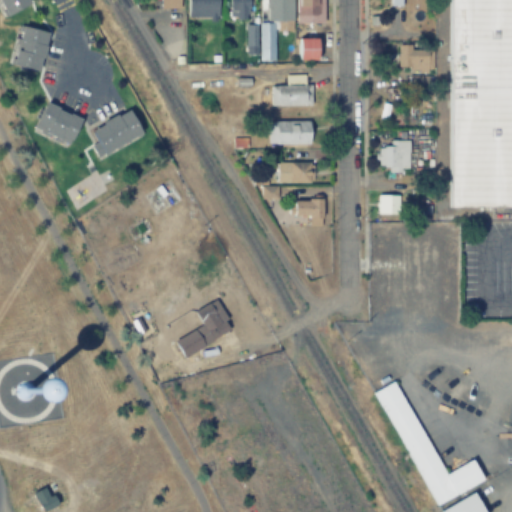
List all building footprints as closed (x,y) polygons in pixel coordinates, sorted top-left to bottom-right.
[(28,4),(26,0),(0,0),(0,6),(5,16),(28,4)] [(179,9),(178,0),(158,0),(159,9),(179,9)] [(217,17),(216,0),(185,0),(186,17),(217,17)] [(247,19),(246,0),(229,0),(229,19),(247,19)] [(290,0),(265,0),(266,22),(290,22),(290,0)] [(322,23),(322,0),(295,0),(295,23),(322,23)] [(448,206),(448,0),(511,0),(511,197),(511,207),(448,206)] [(258,61),(272,61),(272,24),(258,24),(258,61)] [(47,33),(22,26),(12,65),(38,71),(47,33)] [(316,38),(298,38),(298,61),(316,61),(316,38)] [(395,69),(430,70),(431,47),(396,46),(395,69)] [(270,106),(308,106),(308,85),(302,85),(302,77),(284,76),(284,87),(270,87),(270,106)] [(81,120),(46,102),(34,126),(69,144),(81,120)] [(141,135),(130,110),(88,129),(94,143),(90,145),(95,156),(141,135)] [(273,121),(273,145),(309,145),(309,121),(273,121)] [(407,140),(388,140),(388,146),(375,146),(375,167),(387,167),(387,171),(407,171),(407,140)] [(310,163),(275,163),(275,184),(310,184),(310,163)] [(396,214),(396,196),(376,196),(376,214),(396,214)] [(292,200),(292,217),(321,217),(321,200),(292,200)] [(224,333),(205,296),(190,304),(201,325),(180,335),(189,351),(224,333)] [(442,475),(394,381),(373,391),(432,506),(482,481),(471,460),(442,475)] [(55,500),(40,487),(31,497),(46,510),(55,500)] [(441,511),(494,511),(511,503),(504,490),(481,503),(475,491),(440,510),(441,511)]
